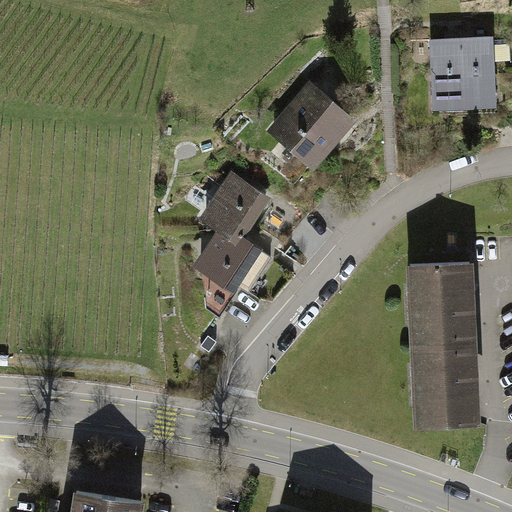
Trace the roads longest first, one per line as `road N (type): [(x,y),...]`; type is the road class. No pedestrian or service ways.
road 1 (residential): [(231,434),(248,373),(362,234),(436,179),(511,161)]
road 2 (tertiary): [(480,511),(231,434)]
road 3 (tertiary): [(231,434),(0,406)]
